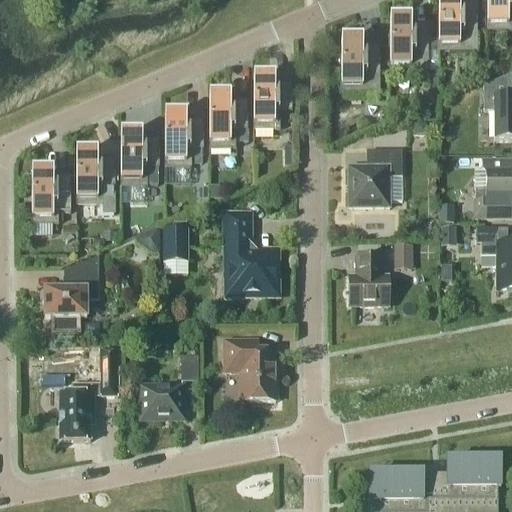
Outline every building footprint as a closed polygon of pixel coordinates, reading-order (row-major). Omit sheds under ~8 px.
[(511,33),(511,0),(485,0),(486,34),(511,33)] [(476,54),(476,5),(437,6),(437,54),(476,54)] [(427,75),(427,26),(388,26),(388,75),(427,75)] [(379,95),(378,47),(340,47),(340,96),(379,95)] [(511,100),(510,77),(482,89),(483,114),(493,114),(493,144),(511,144),(511,100)] [(291,114),(291,84),(252,84),(252,133),(279,133),(279,114),(291,114)] [(247,144),(247,132),(246,103),(208,103),(208,152),(235,152),(235,144),(247,144)] [(163,120),(164,171),(190,171),(190,169),(190,152),(201,151),(202,151),(202,122),(189,122),(185,122),(185,120),(163,120)] [(414,138),(427,138),(427,126),(413,126),(414,138)] [(158,170),(158,141),(119,141),(119,190),(146,190),(146,189),(146,170),(157,170),(158,170)] [(190,152),(190,169),(202,169),(201,151),(190,152)] [(401,180),(401,154),(371,154),(371,170),(347,170),(347,212),(389,211),(389,180),(401,180)] [(113,160),(75,160),(75,209),(102,208),(102,216),(114,216),(113,160)] [(511,162),(481,162),(481,172),(486,176),(486,195),(474,195),(474,221),(511,221),(511,162)] [(146,170),(146,189),(157,189),(157,170),(146,170)] [(69,208),(69,179),(30,179),(31,228),(57,227),(57,208),(69,208)] [(440,225),(454,225),(454,204),(440,204),(440,225)] [(248,246),(248,219),(222,219),(222,248),(226,248),(226,281),(223,281),(223,302),(243,302),(243,299),(276,299),(275,292),(279,289),(275,285),(275,255),(256,255),(256,253),(250,246),(248,246)] [(186,226),(171,226),(171,232),(163,232),(162,265),(188,266),(188,232),(186,232),(186,226)] [(153,255),(158,255),(159,230),(136,240),(138,245),(153,255)] [(455,230),(440,230),(440,248),(455,248),(455,230)] [(511,246),(507,246),(507,231),(475,232),(475,247),(480,247),(480,259),(496,259),(496,294),(511,293),(511,246)] [(115,244),(115,235),(104,235),(104,244),(115,244)] [(393,248),(394,273),(412,273),(411,248),(393,248)] [(381,280),(381,259),(355,260),(356,280),(348,280),(348,310),(388,310),(388,280),(381,280)] [(78,268),(78,281),(97,281),(97,268),(78,268)] [(97,303),(97,281),(78,281),(67,281),(67,293),(44,293),(44,321),(50,321),(50,338),(79,338),(79,321),(85,321),(85,304),(97,303)] [(257,360),(257,345),(224,345),(224,376),(240,376),(240,405),(246,405),(274,405),(274,376),(276,374),(276,360),(257,360)] [(197,385),(197,360),(180,360),(180,385),(197,385)] [(118,402),(118,366),(98,366),(98,387),(71,387),(71,398),(58,398),(58,445),(89,444),(89,418),(93,418),(93,402),(118,402)] [(183,424),(183,389),(139,390),(139,424),(183,424)] [(499,491),(499,462),(445,463),(445,479),(422,479),(422,476),(368,477),(368,505),(371,505),(370,511),(496,511),(497,491),(499,491)]
